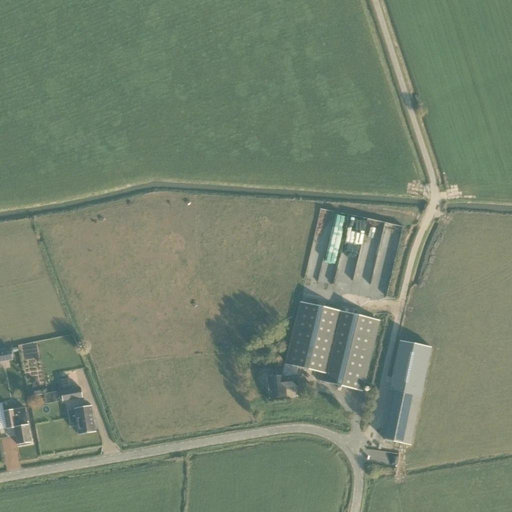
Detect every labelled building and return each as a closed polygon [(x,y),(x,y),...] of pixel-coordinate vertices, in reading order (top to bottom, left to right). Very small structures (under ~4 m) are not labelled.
[(321,209),(309,279),(322,281),(323,275),(333,277),(341,236),(346,236),(338,283),(355,286),(365,230),(404,237),(407,225),(321,209)] [(334,311),(326,309),(299,303),(285,365),(319,373),(318,379),(361,390),(378,321),(334,311)] [(431,348),(402,342),(399,342),(392,378),(391,381),(392,384),(394,393),(395,390),(421,395),(431,348)] [(0,360),(12,358),(11,349),(0,350),(0,360)] [(267,377),(268,381),(266,382),(266,386),(269,387),(270,398),(286,396),(285,390),(286,390),(287,388),(287,387),(298,386),(296,375),(283,376),(283,375),(267,377)] [(77,388),(76,383),(59,385),(62,402),(82,398),(80,388),(77,388)] [(394,393),(385,439),(411,444),(421,395),(395,390),(394,393)] [(53,401),(51,393),(44,395),(45,403),(53,401)] [(14,437),(16,436),(17,445),(30,443),(29,437),(24,408),(8,411),(6,402),(0,403),(0,428),(0,430),(13,427),(14,437)] [(73,409),(78,434),(95,431),(90,407),(73,409)]
